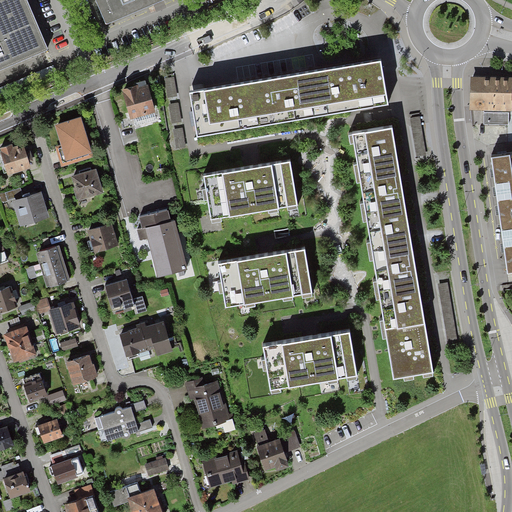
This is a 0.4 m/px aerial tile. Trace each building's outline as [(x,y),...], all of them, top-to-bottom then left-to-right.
[(0,0),(0,69),(49,49),(28,0),(0,0)] [(163,0),(95,0),(106,24),(163,0)] [(239,84),(190,92),(197,136),(389,103),(382,60),(336,67),(287,76),(239,84)] [(168,78),(170,88),(176,87),(175,77),(168,78)] [(511,78),(504,78),(471,78),(471,111),(484,111),(483,125),(509,125),(509,111),(511,110),(511,78)] [(147,82),(121,90),(130,120),(156,113),(147,82)] [(94,157),(81,118),(55,127),(61,145),(54,147),(61,168),(94,157)] [(148,123),(135,126),(139,140),(151,137),(148,123)] [(392,125),(352,132),(393,376),(433,370),(428,336),(423,306),(415,258),(410,228),(402,180),(397,152),(392,125)] [(174,131),(176,147),(187,146),(185,130),(174,131)] [(26,140),(1,148),(8,173),(34,166),(26,140)] [(511,152),(491,156),(497,198),(504,248),(508,274),(511,272),(511,152)] [(203,172),(210,217),(296,203),(289,158),(203,172)] [(96,171),(71,178),(78,201),(103,194),(96,171)] [(51,218),(44,189),(15,197),(23,226),(51,218)] [(157,274),(185,267),(175,220),(170,221),(167,209),(138,215),(141,225),(135,227),(138,238),(149,236),(157,274)] [(118,247),(112,223),(87,230),(93,254),(118,247)] [(224,302),(313,288),(306,245),(217,259),(224,302)] [(65,264),(60,246),(37,252),(42,270),(65,264)] [(70,282),(65,264),(42,270),(47,289),(70,282)] [(133,300),(127,281),(106,287),(115,315),(136,308),(138,315),(147,312),(143,297),(133,300)] [(13,294),(12,294),(9,287),(0,290),(0,313),(16,307),(14,302),(16,301),(13,294)] [(157,291),(160,306),(173,304),(171,288),(157,291)] [(48,298),(35,302),(40,315),(48,312),(52,311),(48,298)] [(33,302),(19,307),(23,316),(37,311),(33,302)] [(82,330),(73,303),(52,311),(48,312),(56,335),(60,334),(61,336),(82,330)] [(173,352),(164,323),(147,328),(146,324),(137,327),(139,331),(120,336),(126,358),(128,357),(129,360),(140,357),(139,355),(154,350),(157,357),(173,352)] [(31,341),(26,327),(3,336),(8,350),(31,341)] [(269,386),(355,371),(348,329),(261,344),(269,386)] [(64,350),(80,345),(77,337),(61,342),(64,350)] [(36,356),(31,341),(8,350),(14,365),(36,356)] [(99,376),(93,353),(67,359),(73,383),(99,376)] [(40,371),(22,376),(30,400),(49,393),(44,376),(42,376),(40,371)] [(197,397),(205,426),(233,419),(222,378),(208,382),(206,375),(186,380),(192,399),(197,397)] [(106,427),(138,417),(135,405),(102,415),(106,427)] [(58,413),(38,420),(39,423),(35,425),(37,432),(42,430),(45,438),(64,431),(58,413)] [(138,417),(106,427),(110,440),(155,427),(152,418),(140,422),(138,417)] [(0,449),(15,445),(9,425),(0,428),(0,449)] [(283,436),(258,443),(266,470),(291,463),(283,436)] [(212,485),(233,478),(234,482),(250,477),(244,461),(241,462),(237,449),(204,460),(212,485)] [(72,454),(51,462),(58,480),(78,472),(72,454)] [(166,455),(145,462),(149,473),(169,467),(166,455)] [(3,470),(0,471),(0,478),(0,480),(3,479),(21,472),(18,464),(14,465),(13,462),(2,467),(3,470)] [(10,500),(31,493),(24,471),(21,472),(3,479),(10,500)] [(134,511),(165,511),(154,482),(141,487),(138,479),(107,489),(113,506),(130,500),(134,511)] [(65,501),(69,511),(100,511),(92,491),(65,501)]
